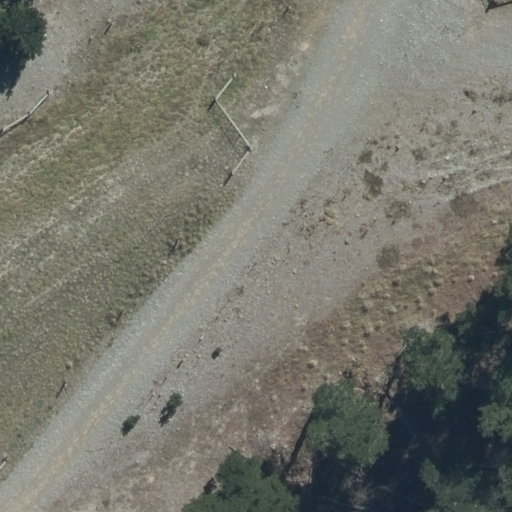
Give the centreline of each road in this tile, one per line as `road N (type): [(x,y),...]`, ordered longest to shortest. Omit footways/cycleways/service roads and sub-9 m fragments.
road 1 (track): [(363,38),(17,511)]
road 2 (unclassified): [(390,0),(363,38),(511,74)]
